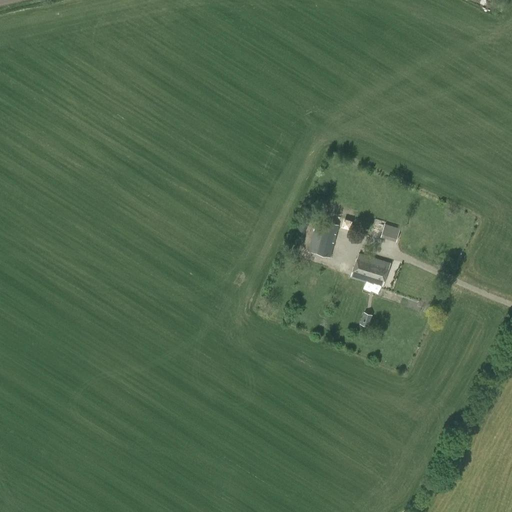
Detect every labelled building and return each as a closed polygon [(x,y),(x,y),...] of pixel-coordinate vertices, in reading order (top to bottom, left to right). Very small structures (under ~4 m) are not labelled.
[(330,258),(338,225),(322,221),(319,232),(313,231),(307,251),(330,258)] [(375,221),(372,234),(379,236),(383,223),(375,221)] [(383,224),(380,238),(396,240),(399,227),(383,224)] [(359,254),(351,276),(382,286),(389,264),(359,254)] [(363,312),(359,324),(368,327),(372,315),(363,312)]
